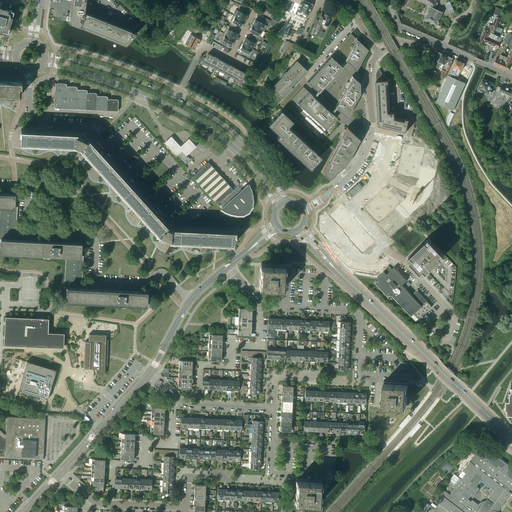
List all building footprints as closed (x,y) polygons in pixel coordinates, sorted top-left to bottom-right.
[(143,27),(114,0),(72,0),(69,23),(126,45),(143,27)] [(312,4),(302,0),(301,0),(301,1),(299,0),(286,0),(286,1),(296,6),(297,4),(299,4),(297,10),(303,13),(302,14),(303,14),(302,16),(306,18),(307,15),(312,4)] [(440,17),(441,14),(442,12),(436,9),(435,9),(438,1),(439,1),(439,0),(431,0),(429,6),(431,7),(425,19),(431,22),(436,25),(439,20),(440,19),(440,18),(440,17)] [(10,26),(12,19),(14,11),(0,7),(0,30),(1,31),(8,33),(10,26)] [(244,11),(239,8),(235,16),(244,21),(247,15),(243,13),(244,11)] [(497,49),(502,38),(493,34),(500,17),(503,18),(504,15),(501,14),(501,13),(495,11),(493,16),(496,17),(491,29),(490,29),(489,31),(485,29),(479,40),(485,43),(497,49)] [(315,22),(313,27),(315,28),(315,29),(320,31),(322,27),(325,28),(327,23),(330,16),(324,14),(323,16),(321,15),(317,23),(315,22)] [(235,16),(230,24),(236,27),(237,24),(241,27),(244,21),(235,16)] [(259,22),(255,20),(252,25),(261,30),(266,22),(261,19),(259,22)] [(201,37),(206,28),(197,23),(195,26),(194,25),(193,28),(194,29),(192,32),(201,37)] [(252,25),(249,31),(253,33),(252,36),(257,38),(261,30),(252,25)] [(234,29),(229,26),(225,34),(234,39),(237,34),(233,32),(234,29)] [(234,39),(225,34),(221,43),(226,45),(227,43),(231,45),(234,39)] [(368,50),(351,34),(307,82),(308,82),(305,85),(303,87),(289,101),(290,101),(285,106),(329,147),(332,144),(336,147),(322,172),(330,179),(345,166),(360,139),(347,127),(350,121),(346,117),(360,93),(359,82),(352,76),(348,83),(347,82),(348,83),(337,73),(338,74),(338,73),(337,72),(347,62),(356,71),(368,50)] [(196,46),(199,40),(192,36),(190,40),(188,39),(185,45),(194,50),(194,49),(195,49),(196,47),(196,46)] [(256,40),(251,38),(250,40),(245,38),(242,44),(252,49),(256,40)] [(507,70),(511,60),(511,38),(509,45),(511,46),(507,58),(500,55),(498,60),(496,59),(493,64),(507,70)] [(290,53),(294,45),(287,42),(283,50),(285,51),(290,53)] [(252,49),(242,44),(239,49),(244,51),(242,54),(248,57),(252,49)] [(438,62),(442,54),(438,52),(437,51),(432,63),(434,64),(435,61),(438,62)] [(213,56),(208,53),(203,62),(209,65),(213,56)] [(441,69),(447,56),(447,55),(445,54),(445,55),(442,54),(438,62),(437,65),(436,67),(437,67),(441,69)] [(217,58),(213,56),(209,65),(214,67),(220,57),(218,56),(217,58)] [(444,78),(453,58),(447,56),(441,69),(439,76),(444,78)] [(224,62),(221,60),(222,58),(220,57),(214,67),(220,70),(224,62)] [(453,110),(465,84),(457,80),(464,63),(463,63),(463,62),(461,61),(461,62),(459,61),(458,60),(457,59),(456,60),(455,60),(436,102),(453,110)] [(282,99),(308,71),(296,60),(270,88),(282,99)] [(228,62),(227,64),(224,62),(220,70),(225,73),(230,63),(228,62)] [(231,66),(232,64),(230,63),(225,73),(230,76),(235,67),(231,66)] [(239,67),(238,69),(235,67),(230,76),(235,79),(241,68),(239,67)] [(242,71),(243,69),(241,68),(235,79),(241,82),(246,73),(242,71)] [(407,132),(409,120),(406,119),(405,121),(394,118),(394,116),(395,116),(395,112),(388,113),(387,84),(389,84),(389,80),(384,80),(384,78),(379,69),(378,70),(377,71),(377,72),(376,73),(376,74),(376,75),(376,76),(378,116),(381,116),(379,126),(407,132)] [(480,82),(477,88),(478,88),(477,91),(481,92),(482,91),(490,94),(493,95),(495,90),(492,89),(493,88),(490,87),(492,83),(490,83),(491,81),(486,79),(486,80),(483,79),(483,80),(482,79),(481,83),(480,82)] [(19,100),(20,82),(0,81),(0,100),(1,100),(5,101),(8,101),(12,101),(16,101),(20,100),(19,100)] [(65,98),(66,87),(66,84),(65,84),(65,83),(57,83),(55,83),(54,97),(65,98)] [(497,86),(490,103),(494,105),(493,107),(503,111),(511,90),(501,85),(501,87),(497,86)] [(54,99),(53,106),(54,106),(54,108),(76,109),(76,90),(77,90),(77,87),(75,87),(75,86),(68,86),(68,87),(66,87),(65,98),(54,97),(54,99)] [(86,93),(87,93),(87,90),(85,90),(79,89),(79,90),(77,90),(76,90),(76,109),(86,110),(86,93)] [(503,111),(502,112),(503,113),(511,116),(511,89),(511,90),(503,111)] [(96,96),(97,96),(97,93),(95,93),(88,92),(88,93),(87,93),(86,93),(86,110),(96,110),(96,96)] [(107,99),(108,97),(106,97),(106,96),(98,96),(97,96),(96,96),(96,110),(106,111),(107,99)] [(118,111),(118,100),(116,100),(116,99),(109,99),(107,99),(106,111),(118,111)] [(313,149),(287,126),(292,121),(281,110),(268,124),(279,134),(276,137),(310,168),(321,157),(318,155),(319,153),(318,154),(313,149),(314,148),(313,149)] [(129,184),(85,135),(86,134),(82,133),(21,130),(21,145),(37,145),(37,144),(60,145),(60,146),(75,147),(75,148),(78,150),(79,149),(89,160),(90,160),(106,177),(105,178),(119,193),(129,184)] [(163,143),(176,156),(181,152),(185,157),(196,147),(189,139),(180,147),(171,136),(163,143)] [(404,146),(398,173),(417,177),(422,150),(404,146)] [(186,157),(186,156),(186,155),(186,156),(181,150),(177,154),(177,153),(177,154),(186,163),(190,159),(188,157),(187,158),(186,157)] [(233,190),(221,176),(208,162),(207,163),(206,164),(192,177),(217,205),(219,203),(222,207),(220,209),(221,209),(226,211),(231,213),(237,215),(243,215),(248,212),(251,207),(251,201),(251,195),(249,190),(247,185),(247,184),(238,193),(234,189),(233,190)] [(234,231),(171,228),(172,227),(168,225),(168,226),(129,184),(119,193),(131,207),(132,206),(148,223),(147,224),(158,236),(159,234),(163,236),(161,240),(161,241),(164,242),(166,238),(170,239),(170,242),(186,243),(186,241),(209,242),(209,244),(233,245),(234,231)] [(385,189),(365,208),(378,222),(398,203),(385,189)] [(15,207),(16,196),(0,194),(0,240),(0,241),(15,241),(17,207),(15,207)] [(342,205),(331,215),(341,227),(340,229),(364,257),(377,246),(342,205)] [(429,238),(407,258),(423,275),(445,255),(429,238)] [(81,256),(82,245),(15,241),(0,241),(0,240),(0,251),(66,255),(64,289),(66,290),(66,289),(81,290),(83,256),(81,256)] [(284,291),(285,267),(285,266),(260,265),(258,289),(284,291)] [(412,295),(402,285),(408,280),(408,279),(407,280),(395,267),(396,266),(395,266),(389,272),(387,270),(384,272),(384,271),(372,283),(373,283),(374,282),(388,297),(387,298),(388,299),(391,295),(410,316),(410,317),(413,314),(418,319),(417,320),(433,306),(432,305),(431,306),(417,291),(418,290),(417,290),(412,295)] [(147,305),(148,293),(81,290),(66,289),(66,290),(64,289),(64,294),(64,293),(66,293),(65,300),(109,303),(147,305)] [(5,317),(4,345),(63,348),(64,333),(48,332),(49,318),(5,317)] [(105,365),(107,365),(108,335),(89,334),(88,342),(85,341),(83,368),(93,369),(93,374),(104,375),(105,365)] [(22,379),(18,390),(47,399),(50,392),(52,387),(51,387),(52,383),(53,383),(54,381),(53,380),(54,378),(54,379),(55,376),(54,376),(55,374),(56,374),(56,372),(56,370),(49,368),(49,367),(46,366),(46,367),(44,366),(42,365),(42,366),(40,365),(38,364),(37,364),(36,364),(36,363),(33,362),(33,363),(31,362),(29,361),(29,362),(27,361),(27,362),(23,376),(22,379)] [(407,407),(408,384),(408,383),(382,382),(381,406),(407,407)] [(259,393),(259,389),(259,388),(260,388),(250,387),(246,387),(246,386),(243,386),(243,388),(240,388),(240,391),(243,391),(243,393),(246,393),(246,389),(249,390),(249,393),(252,394),(254,396),(257,395),(257,394),(260,394),(260,393),(259,393)] [(311,418),(312,415),(309,414),(309,418),(308,418),(308,421),(304,421),(303,431),(304,431),(304,430),(309,431),(310,431),(310,421),(310,418),(311,418)] [(252,424),(247,424),(247,415),(243,415),(243,427),(246,427),(246,425),(249,425),(249,426),(252,427),(262,427),(262,421),(261,421),(262,418),(257,418),(256,421),(252,420),(252,424)] [(334,419),(335,419),(335,416),(333,416),(333,419),(331,419),(331,420),(328,420),(328,422),(327,432),(328,432),(328,431),(332,432),(333,432),(334,419)] [(347,419),(347,416),(345,416),(345,419),(344,419),(343,423),(340,422),(339,432),(340,432),(345,432),(345,433),(346,423),(346,419),(347,419)] [(43,459),(45,419),(7,417),(6,435),(4,434),(0,430),(0,450),(5,451),(5,457),(43,459)] [(496,511),(511,493),(508,491),(510,489),(511,490),(511,467),(483,445),(471,459),(472,460),(471,462),(470,461),(463,471),(466,473),(450,494),(445,491),(444,490),(440,494),(443,497),(439,503),(445,507),(445,508),(445,507),(451,511),(450,511),(451,511),(496,511)] [(320,504),(320,492),(321,480),(295,479),(294,503),(320,504)] [(103,491),(104,482),(104,481),(91,480),(90,485),(91,485),(91,486),(93,487),(92,488),(94,490),(95,489),(98,491),(103,491)] [(171,492),(172,488),(172,487),(162,486),(162,492),(168,492),(168,495),(171,495),(171,493),(172,493),(172,492),(171,492)]
